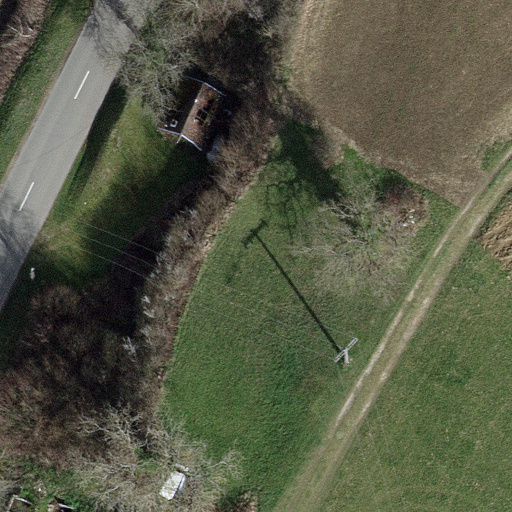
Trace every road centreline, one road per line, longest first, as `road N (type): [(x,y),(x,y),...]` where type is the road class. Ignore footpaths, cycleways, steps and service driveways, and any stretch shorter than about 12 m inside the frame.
road 1 (track): [(511,160),(451,226),(286,511)]
road 2 (tertiary): [(128,0),(0,260)]
